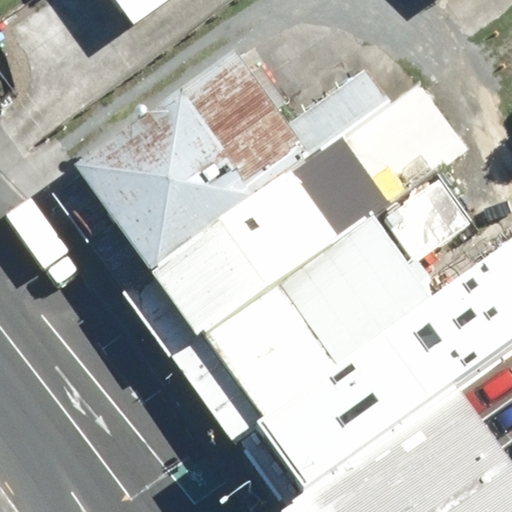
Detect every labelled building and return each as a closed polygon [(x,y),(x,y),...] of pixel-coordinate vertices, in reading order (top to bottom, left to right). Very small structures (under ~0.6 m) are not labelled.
[(123,0),(144,27),(179,0),(123,0)] [(83,171),(162,280),(328,159),(248,52),(83,171)] [(162,280),(212,349),(378,228),(328,159),(162,280)] [(212,349),(275,433),(472,290),(410,205),(378,228),(212,349)] [(275,433),(317,492),(470,381),(511,350),(511,261),(472,290),(275,433)] [(511,511),(511,437),(470,381),(317,492),(331,511),(511,511)]
